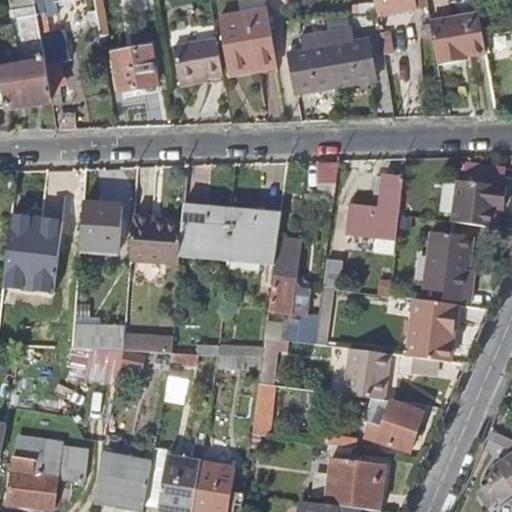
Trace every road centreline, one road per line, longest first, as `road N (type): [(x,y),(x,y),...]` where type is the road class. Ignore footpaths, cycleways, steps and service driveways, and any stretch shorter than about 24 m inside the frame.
road 1 (residential): [(0,150),(511,134)]
road 2 (residential): [(427,511),(511,319)]
